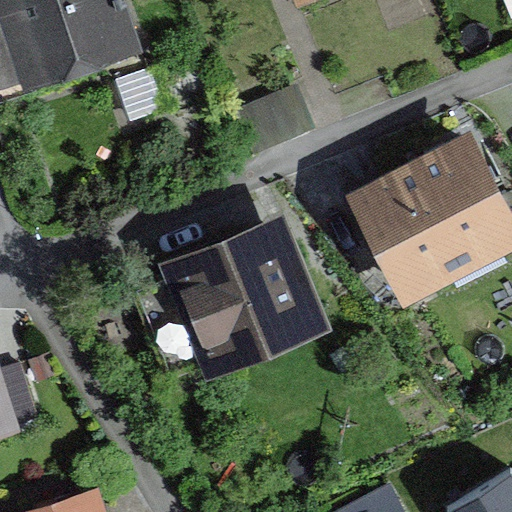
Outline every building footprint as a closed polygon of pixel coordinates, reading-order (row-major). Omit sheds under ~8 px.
[(0,0),(0,20),(2,28),(0,28),(0,96),(30,88),(140,54),(123,0),(0,0)] [(151,74),(117,85),(130,124),(163,113),(151,74)] [(511,203),(480,135),(356,193),(409,306),(511,257),(511,203)] [(286,224),(170,264),(209,373),(324,332),(286,224)] [(0,363),(0,440),(23,433),(0,363)] [(511,511),(511,472),(437,511),(511,511)] [(106,511),(102,499),(61,511),(106,511)]
